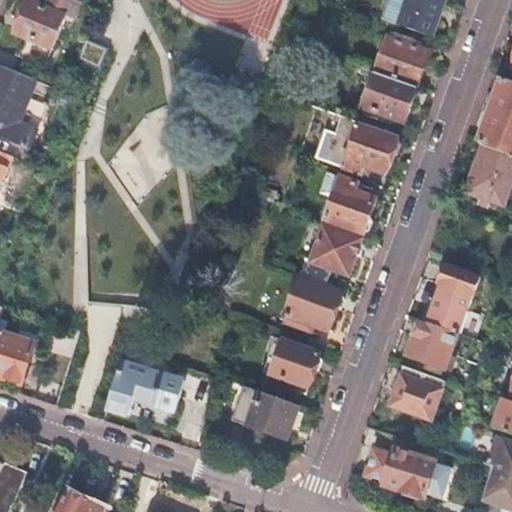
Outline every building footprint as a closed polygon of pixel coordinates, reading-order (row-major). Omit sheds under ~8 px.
[(389,0),(383,19),(400,25),(434,38),(448,0),(389,0)] [(29,2),(16,35),(53,51),(66,17),(29,2)] [(390,37),(377,73),(418,88),(431,52),(390,37)] [(0,52),(0,67),(20,76),(25,63),(0,52)] [(20,76),(0,67),(0,137),(29,149),(36,131),(18,124),(35,82),(20,76)] [(418,88),(377,73),(364,108),(405,123),(418,88)] [(511,81),(504,78),(479,145),(484,147),(511,156),(511,81)] [(363,124),(334,114),(318,158),(362,174),(365,167),(387,174),(399,140),(362,126),(363,124)] [(505,207),(511,188),(511,156),(484,147),(467,194),(505,207)] [(0,187),(12,159),(0,153),(0,187)] [(343,178),(327,221),(365,234),(378,199),(356,190),(359,183),(343,178)] [(326,228),(313,264),(322,267),(320,274),(330,278),(333,269),(350,275),(362,241),(326,228)] [(428,323),(460,334),(480,277),(447,265),(434,299),(437,300),(428,323)] [(301,278),(284,323),(303,330),(305,323),(329,331),(343,292),(301,278)] [(428,323),(421,320),(408,355),(446,369),(460,334),(428,323)] [(35,347),(0,335),(0,376),(24,384),(35,347)] [(284,341),(271,376),(309,389),(321,355),(284,341)] [(143,370),(122,364),(108,411),(128,418),(134,400),(142,403),(144,396),(157,400),(164,377),(143,370)] [(447,382),(409,368),(406,377),(404,376),(393,405),(432,420),(447,382)] [(301,407),(246,388),(234,423),(290,442),(301,407)] [(144,396),(142,403),(155,406),(157,400),(144,396)] [(511,401),(504,399),(494,427),(511,433),(511,401)] [(403,453),(407,439),(387,432),(382,431),(368,476),(388,482),(390,487),(422,497),(427,494),(436,463),(403,453)] [(511,443),(498,440),(490,466),(494,467),(484,502),(511,510),(511,443)] [(4,464),(3,466),(0,472),(0,511),(10,511),(27,474),(4,464)] [(103,511),(68,497),(61,511),(103,511)]
